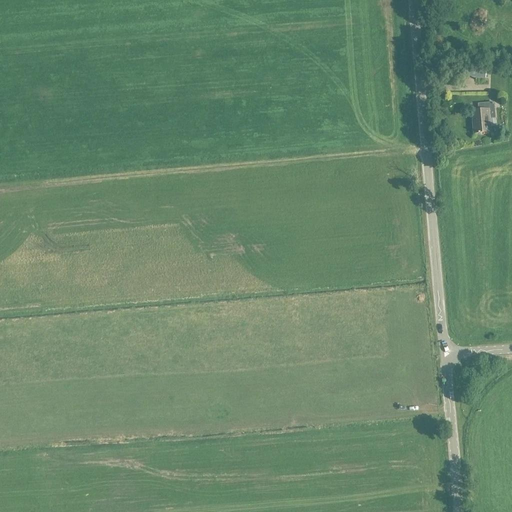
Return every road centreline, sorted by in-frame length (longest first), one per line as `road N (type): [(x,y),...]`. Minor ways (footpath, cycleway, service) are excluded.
road 1 (unclassified): [(443,351),(411,0)]
road 2 (unclassified): [(456,511),(443,351)]
